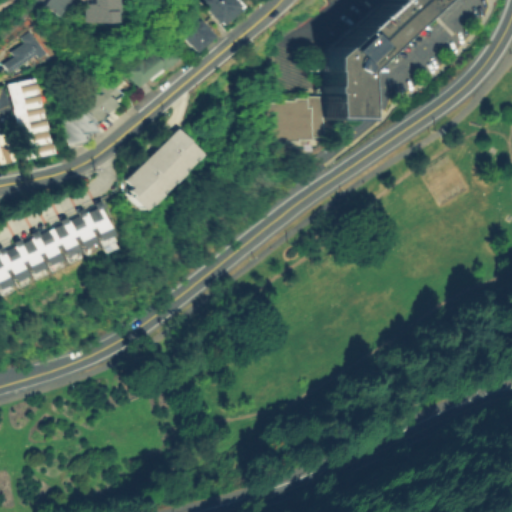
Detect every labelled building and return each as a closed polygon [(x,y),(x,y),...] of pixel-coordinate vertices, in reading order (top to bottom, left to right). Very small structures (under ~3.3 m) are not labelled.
[(45,0),(67,0),(56,16),(42,5),(45,0)] [(111,0),(112,10),(108,10),(108,21),(80,21),(80,3),(89,3),(89,0),(111,0)] [(234,0),(238,5),(236,6),(238,9),(221,24),(219,21),(216,23),(210,15),(211,14),(198,0),(234,0)] [(317,54),(372,0),(426,0),(353,71),(351,119),(319,117),(318,134),(306,133),(306,137),(295,136),(295,140),(286,139),(286,142),(273,141),(273,145),(261,145),(263,103),(274,103),(274,101),(283,101),(283,98),(293,99),(293,96),(302,97),(302,93),(315,93),(317,54)] [(187,10),(189,13),(191,11),(212,36),(193,51),(173,27),(180,21),(177,18),(187,10)] [(42,54),(35,59),(33,56),(6,73),(1,65),(13,58),(9,53),(23,44),(20,39),(28,33),(42,54)] [(160,47),(172,62),(146,85),(144,82),(134,91),(120,73),(137,59),(140,63),(143,61),(136,53),(141,49),(147,57),(160,47)] [(4,84),(32,78),(48,152),(20,158),(4,84)] [(106,114),(94,123),(91,119),(87,122),(81,114),(84,111),(78,105),(108,81),(119,95),(112,101),(115,105),(105,112),(106,114)] [(175,129),(198,154),(142,207),(126,189),(128,187),(121,179),(175,129)] [(0,131),(0,161),(8,160),(2,131),(0,131)] [(0,246),(98,200),(117,240),(0,295),(0,246)]
